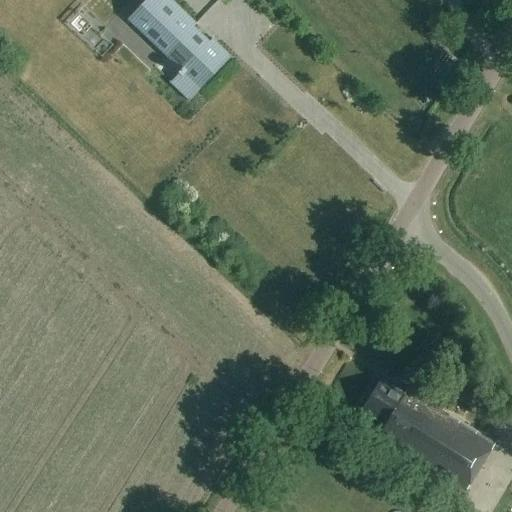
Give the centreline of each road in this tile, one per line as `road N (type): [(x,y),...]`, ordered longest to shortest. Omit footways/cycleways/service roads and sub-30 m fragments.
road 1 (unclassified): [(401,227),(223,511)]
road 2 (unclassified): [(511,46),(401,227)]
road 3 (unclassified): [(511,345),(463,270),(401,227)]
